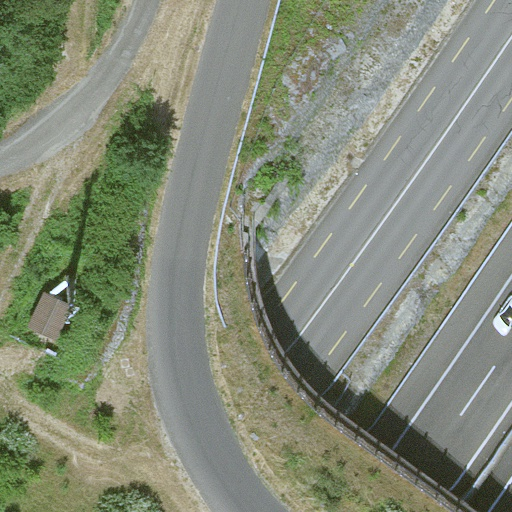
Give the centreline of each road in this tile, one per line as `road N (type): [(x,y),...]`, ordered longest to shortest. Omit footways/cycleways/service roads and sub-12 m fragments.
road 1 (primary): [(164,511),(511,36)]
road 2 (unclassified): [(243,0),(186,222),(176,322),(201,434),(250,511)]
road 3 (track): [(0,161),(104,77),(130,45),(148,0)]
road 4 (motorway): [(511,336),(390,511)]
